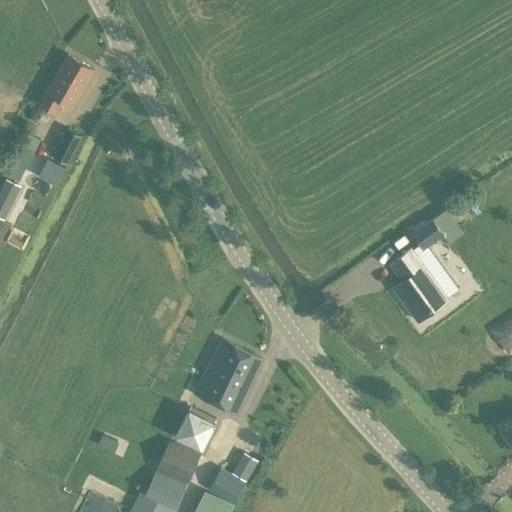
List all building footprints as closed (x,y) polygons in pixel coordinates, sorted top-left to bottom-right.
[(48,89),(41,102),(57,111),(64,98),(75,104),(94,69),(69,52),(48,89)] [(46,106),(44,105),(42,105),(40,105),(38,105),(36,106),(35,107),(34,108),(33,110),(33,112),(33,115),(34,116),(35,118),(37,119),(39,120),(41,120),(43,120),(45,119),(47,117),(47,116),(48,114),(48,112),(48,109),(47,108),(46,106)] [(67,127),(53,155),(68,162),(82,134),(67,127)] [(22,145),(8,175),(20,180),(34,151),(22,145)] [(58,184),(67,166),(48,157),(39,174),(58,184)] [(15,220),(38,176),(30,171),(6,216),(15,220)] [(6,177),(0,189),(0,216),(1,217),(18,183),(6,177)] [(411,233),(422,248),(442,233),(448,242),(461,231),(444,208),(411,233)] [(418,320),(448,298),(411,248),(391,263),(403,280),(393,287),(418,320)] [(511,348),(511,347),(511,318),(497,329),(511,348)] [(237,411),(265,358),(222,337),(194,390),(237,411)] [(189,404),(175,432),(204,446),(217,418),(189,404)] [(511,418),(501,426),(511,441),(511,418)] [(188,481),(201,452),(169,439),(134,511),(172,511),(188,481)] [(247,453),(236,473),(247,479),(258,459),(247,453)] [(234,501),(246,481),(222,467),(210,487),(234,501)]
